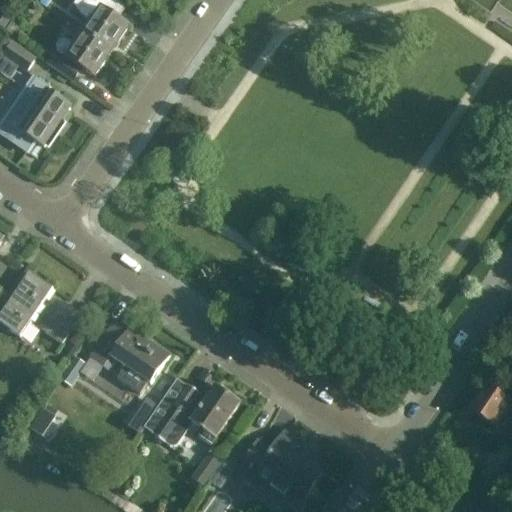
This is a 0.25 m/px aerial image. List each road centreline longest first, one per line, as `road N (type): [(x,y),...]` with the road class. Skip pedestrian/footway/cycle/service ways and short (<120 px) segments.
road 1 (residential): [(394,454),(55,228)]
road 2 (residential): [(55,228),(220,0)]
road 3 (unclassified): [(394,454),(511,281)]
